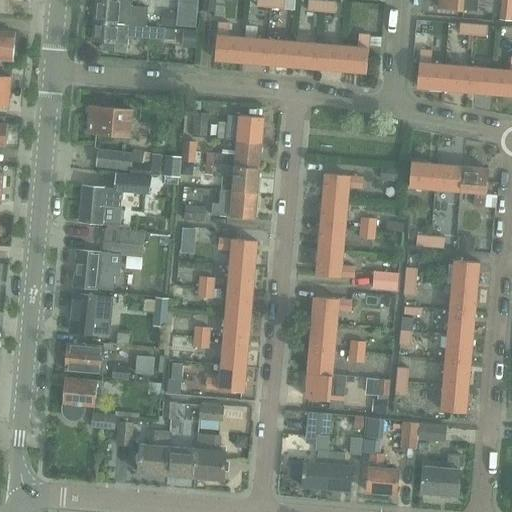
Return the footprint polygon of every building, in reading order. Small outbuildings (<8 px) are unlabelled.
[(123,0),(96,0),(94,22),(128,25),(146,27),(146,26),(147,7),(131,6),(132,1),(123,0)] [(178,0),(177,26),(195,27),(197,0),(178,0)] [(213,17),(223,18),(224,0),(202,0),(202,11),(214,12),(213,17)] [(284,0),(256,0),(256,7),(284,9),(284,0)] [(308,0),(307,11),(335,13),(335,3),(308,0)] [(439,0),(438,8),(477,11),(477,0),(439,0)] [(511,6),(500,6),(498,20),(511,21),(511,11),(511,6)] [(162,12),(160,26),(175,27),(176,13),(162,12)] [(93,41),(102,41),(101,51),(126,52),(127,44),(127,37),(164,40),(165,28),(146,26),(146,27),(128,25),(94,22),(93,41)] [(215,60),(241,62),(244,36),(228,35),(229,23),(218,22),(215,60)] [(468,35),(468,44),(467,53),(471,53),(471,45),(472,35),(486,37),(487,26),(460,24),(459,34),(468,35)] [(186,30),(185,44),(196,45),(197,31),(186,30)] [(0,59),(12,61),(15,32),(0,31),(0,59)] [(345,45),(342,71),(366,73),(369,46),(369,36),(370,34),(358,33),(357,46),(345,45)] [(244,36),(241,62),(266,64),(269,39),(244,36)] [(369,36),(369,46),(380,47),(381,37),(369,36)] [(269,39),(266,64),(290,66),(293,41),(269,39)] [(293,41),(290,66),(315,68),(318,43),(293,41)] [(318,43),(315,68),(342,71),(345,45),(318,43)] [(417,87),(446,90),(447,64),(430,63),(431,50),(420,49),(417,87)] [(498,69),(497,94),(511,95),(511,56),(510,57),(509,69),(498,69)] [(447,64),(446,90),(471,92),(473,66),(447,64)] [(473,66),(471,92),(497,94),(498,69),(473,66)] [(0,75),(0,107),(8,109),(11,77),(0,75)] [(130,137),(132,110),(89,106),(87,132),(130,137)] [(237,127),(236,141),(261,143),(263,118),(238,115),(238,116),(226,115),(225,126),(237,127)] [(181,157),(180,157),(180,162),(181,162),(181,161),(195,162),(197,142),(182,141),(181,157)] [(206,152),(205,164),(259,168),(261,143),(236,141),(235,154),(206,152)] [(98,150),(96,166),(131,170),(133,154),(98,150)] [(133,151),(133,154),(131,170),(131,176),(148,177),(150,152),(144,152),(133,151)] [(164,176),(175,177),(179,177),(181,162),(180,162),(180,157),(166,156),(164,176)] [(411,162),(409,188),(434,190),(436,164),(411,162)] [(182,163),(181,175),(192,175),(193,164),(182,163)] [(223,176),(222,190),(257,193),(259,168),(205,164),(204,174),(223,176)] [(436,164),(434,190),(459,192),(462,167),(436,164)] [(400,181),(400,168),(381,167),(380,179),(400,181)] [(462,167),(459,192),(474,193),(473,206),(483,207),(484,194),(486,194),(488,169),(462,167)] [(82,185),(79,221),(120,225),(122,206),(121,206),(122,191),(150,194),(151,178),(148,177),(131,176),(116,174),(115,188),(82,185)] [(325,174),(323,197),(348,201),(349,188),(362,189),(363,177),(325,174)] [(211,215),(217,215),(255,219),(257,193),(222,190),(220,204),(212,203),(211,215)] [(323,197),(321,222),(346,224),(348,201),(323,197)] [(205,207),(185,205),(183,220),(204,222),(205,207)] [(358,238),(375,240),(377,219),(360,217),(358,238)] [(321,222),(318,247),(344,250),(346,224),(321,222)] [(182,226),(181,240),(193,241),(194,227),(182,226)] [(77,250),(73,286),(99,289),(112,290),(113,290),(115,276),(120,276),(122,256),(127,256),(142,258),(145,233),(104,229),(102,252),(77,250)] [(444,237),(417,235),(416,245),(443,248),(444,237)] [(459,236),(458,249),(474,251),(475,237),(459,236)] [(230,251),(229,265),(254,267),(257,241),(231,239),(231,240),(219,239),(218,250),(230,251)] [(316,275),(354,278),(355,266),(343,265),(344,250),(318,247),(316,275)] [(454,260),(452,283),(476,287),(479,262),(454,260)] [(229,265),(227,291),(252,293),(254,267),(229,265)] [(405,267),(403,295),(415,296),(417,268),(405,267)] [(397,276),(376,274),(375,287),(396,289),(397,276)] [(199,276),(198,288),(214,289),(215,278),(199,276)] [(452,283),(449,311),(474,313),(476,287),(452,283)] [(197,297),(213,299),(214,289),(198,288),(197,297)] [(227,291),(224,316),(250,318),(252,293),(227,291)] [(364,306),(394,309),(396,296),(375,294),(365,294),(364,306)] [(69,332),(92,334),(111,336),(114,299),(72,295),(69,332)] [(314,297),(312,323),(337,325),(338,311),(351,312),(352,300),(349,300),(339,299),(314,297)] [(156,300),(155,311),(168,313),(168,311),(169,299),(156,298),(156,300)] [(404,307),(404,314),(421,315),(421,308),(404,307)] [(449,311),(447,335),(472,338),(474,313),(449,311)] [(224,316),(222,340),(248,343),(250,318),(224,316)] [(401,316),(400,331),(412,333),(413,317),(401,316)] [(310,347),(335,350),(346,351),(348,328),(337,327),(337,325),(312,323),(310,347)] [(194,326),(193,338),(209,339),(210,328),(194,326)] [(399,345),(410,346),(412,333),(400,331),(399,345)] [(117,332),(116,344),(129,345),(130,333),(117,332)] [(447,335),(445,359),(470,361),(472,338),(447,335)] [(192,347),(209,349),(209,339),(193,338),(192,347)] [(222,340),(220,366),(245,368),(248,343),(222,340)] [(347,361),(364,363),(366,342),(349,341),(347,361)] [(65,370),(101,374),(105,374),(107,360),(102,360),(103,346),(67,343),(65,370)] [(310,347),(307,371),(333,374),(335,350),(310,347)] [(445,359),(443,383),(468,386),(470,361),(445,359)] [(172,363),(170,379),(181,380),(183,364),(172,363)] [(113,364),(112,377),(129,379),(130,366),(113,364)] [(206,377),(205,389),(243,392),(245,368),(220,366),(219,378),(206,377)] [(395,395),(406,396),(409,368),(397,367),(394,395),(395,395)] [(333,375),(333,374),(307,371),(305,398),(344,401),(345,382),(353,382),(354,376),(333,375)] [(65,378),(63,404),(64,404),(64,409),(64,410),(64,412),(65,414),(65,415),(66,416),(68,417),(69,418),(72,419),(73,419),(75,419),(76,418),(78,418),(79,417),(81,416),(82,414),(82,413),(83,412),(83,410),(83,406),(95,407),(96,393),(102,393),(103,381),(65,378)] [(376,395),(389,396),(390,380),(378,379),(376,395)] [(466,412),(468,386),(443,383),(441,410),(466,412)] [(373,399),(372,412),(385,413),(387,414),(388,401),(373,399)] [(174,419),(175,404),(164,403),(163,418),(174,419)] [(200,419),(200,428),(219,430),(219,421),(221,421),(222,408),(201,406),(200,419)] [(132,424),(138,424),(139,418),(138,418),(138,414),(132,414),(132,413),(118,412),(118,416),(115,416),(114,427),(118,427),(117,444),(130,445),(132,424)] [(302,487),(326,489),(329,450),(328,450),(330,423),(331,415),(308,413),(306,437),(316,438),(315,451),(318,451),(317,462),(304,461),(302,487)] [(114,427),(115,416),(93,414),(92,427),(114,429),(114,427)] [(355,417),(354,429),(363,430),(364,418),(364,416),(355,416),(355,417)] [(367,418),(366,428),(383,429),(383,419),(367,418)] [(415,449),(417,425),(403,424),(401,447),(415,449)] [(419,424),(418,439),(444,441),(445,426),(419,424)] [(138,473),(168,475),(170,446),(169,446),(170,431),(147,429),(146,444),(141,443),(138,473)] [(197,448),(195,478),(223,480),(226,451),(220,450),(221,436),(198,434),(197,448)] [(235,436),(234,447),(247,448),(248,437),(235,436)] [(351,437),(349,455),(361,456),(363,438),(351,437)] [(170,446),(168,475),(195,478),(197,448),(170,446)] [(329,450),(326,489),(350,491),(353,465),(344,464),(345,451),(329,450)] [(397,495),(399,470),(382,469),(383,454),(371,453),(370,468),(368,468),(366,493),(397,495)] [(458,497),(461,456),(447,455),(446,469),(422,467),(420,494),(458,497)]
